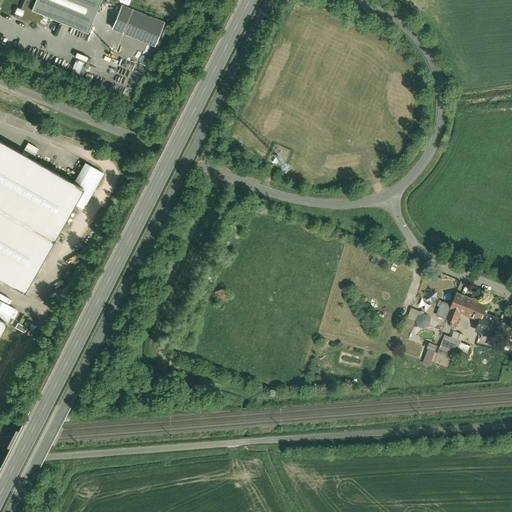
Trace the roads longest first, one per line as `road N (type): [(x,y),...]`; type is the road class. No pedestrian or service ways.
road 1 (unclassified): [(8,511),(271,0)]
road 2 (tertiary): [(249,0),(0,490)]
road 3 (unclassified): [(511,424),(0,462)]
road 4 (unclassified): [(0,81),(286,198),(389,198)]
road 5 (unclassified): [(389,198),(440,135),(445,93),(422,44),(353,0)]
road 6 (residential): [(389,198),(426,256),(511,291)]
road 7 (unknown): [(0,300),(24,309),(37,304),(91,205)]
